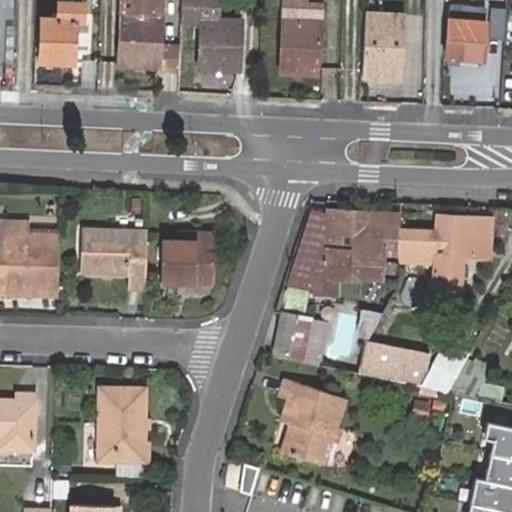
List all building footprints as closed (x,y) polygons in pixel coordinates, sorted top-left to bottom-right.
[(180,47),(158,46),(158,0),(121,0),(121,64),(158,66),(179,67),(180,47)] [(200,67),(241,68),(242,20),(221,19),(221,0),(180,0),(180,18),(202,19),(200,67)] [(284,0),(283,71),(326,72),(327,0),(284,0)] [(83,4),(61,5),(61,17),(42,19),(40,61),(74,62),(77,21),(84,21),(83,4)] [(502,6),(485,6),(451,4),(449,58),(483,59),(484,38),(500,38),(502,6)] [(402,16),(370,13),(367,76),(399,78),(402,16)] [(96,87),(98,60),(83,59),(80,85),(96,87)] [(142,199),(132,198),(132,209),(142,209),(142,199)] [(380,263),(397,263),(398,230),(363,228),(364,215),(327,214),(323,276),(315,276),(314,296),(338,299),(339,278),(379,279),(380,263)] [(363,228),(398,230),(399,216),(364,215),(363,228)] [(398,230),(397,263),(433,264),(432,285),(459,286),(461,256),(472,256),(474,220),(437,219),(435,231),(398,230)] [(489,221),(474,220),(472,256),(487,256),(489,221)] [(0,234),(23,236),(23,224),(0,223),(0,234)] [(143,287),(144,235),(81,233),(80,275),(127,276),(128,286),(143,287)] [(0,294),(58,296),(59,254),(37,253),(37,247),(23,246),(23,236),(0,234),(0,294)] [(179,234),(179,246),(194,246),(195,235),(179,234)] [(194,246),(179,246),(160,245),(158,283),(211,284),(212,235),(195,235),(194,246)] [(59,254),(60,238),(23,236),(23,246),(37,247),(37,253),(59,254)] [(288,286),(282,314),(304,318),(309,290),(288,286)] [(304,318),(282,314),(275,352),(303,359),(311,320),(304,318)] [(371,343),(361,366),(414,376),(419,352),(371,343)] [(473,397),(490,366),(466,361),(448,392),(473,397)] [(290,417),(288,425),(280,453),(314,463),(323,439),(333,442),(337,429),(331,428),(341,398),(281,379),(276,395),(285,398),(279,414),(290,417)] [(148,388),(101,386),(101,458),(118,459),(146,459),(148,388)] [(0,403),(0,453),(33,455),(34,398),(15,398),(15,404),(0,403)] [(277,421),(288,425),(290,417),(279,414),(277,421)] [(511,426),(485,421),(481,439),(490,441),(488,454),(511,458),(511,426)] [(511,458),(488,454),(482,479),(511,485),(511,458)] [(146,459),(118,459),(117,478),(146,479),(146,459)] [(247,465),(238,492),(249,495),(257,468),(247,465)] [(511,485),(482,479),(473,477),(467,503),(510,511),(511,511),(511,509),(511,485)] [(71,482),(59,482),(59,497),(71,497),(71,482)] [(510,511),(467,503),(465,511),(510,511)]
